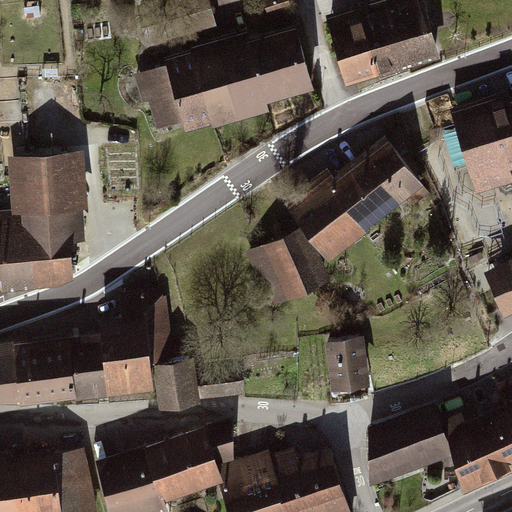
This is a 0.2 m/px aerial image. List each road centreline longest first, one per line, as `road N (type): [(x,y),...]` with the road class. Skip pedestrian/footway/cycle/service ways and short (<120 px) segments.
road 1 (secondary): [(0,321),(121,264),(306,139),(422,83),(511,52)]
road 2 (residential): [(340,417),(237,408),(0,414)]
road 3 (residential): [(511,346),(459,377),(340,417)]
